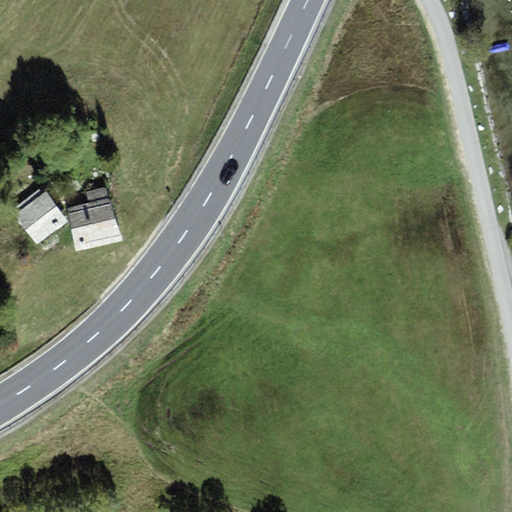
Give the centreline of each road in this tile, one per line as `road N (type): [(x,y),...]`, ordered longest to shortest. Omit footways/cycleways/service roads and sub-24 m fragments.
road 1 (primary): [(308,0),(232,156),(176,247),(89,342),(0,405)]
road 2 (unclassified): [(430,0),(511,314)]
